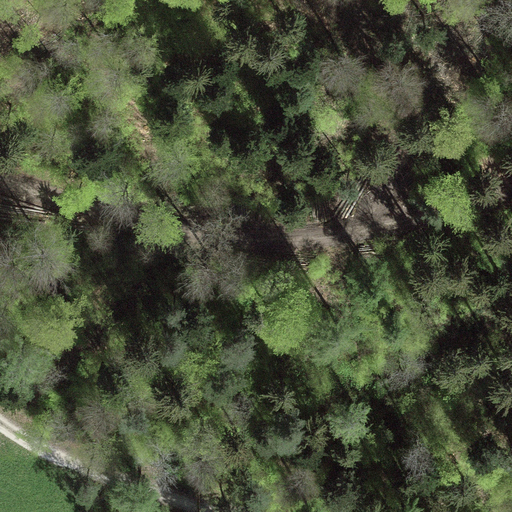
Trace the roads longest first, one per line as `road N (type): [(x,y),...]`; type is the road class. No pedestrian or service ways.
road 1 (track): [(511,186),(356,231),(248,236),(165,228),(0,180)]
road 2 (track): [(226,511),(61,455),(0,419)]
